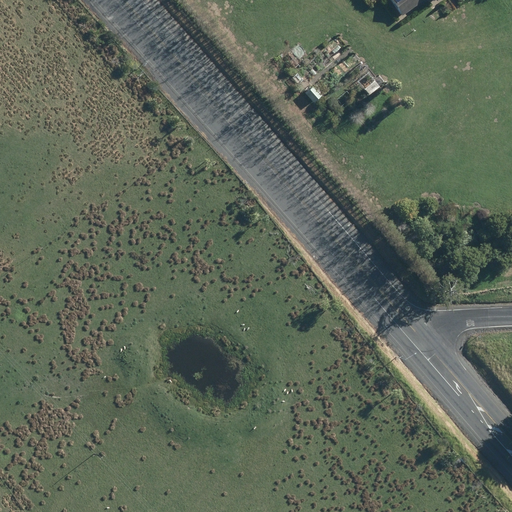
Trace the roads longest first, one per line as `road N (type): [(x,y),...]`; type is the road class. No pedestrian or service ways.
road 1 (primary): [(122,0),(423,337)]
road 2 (primary): [(423,337),(511,448)]
